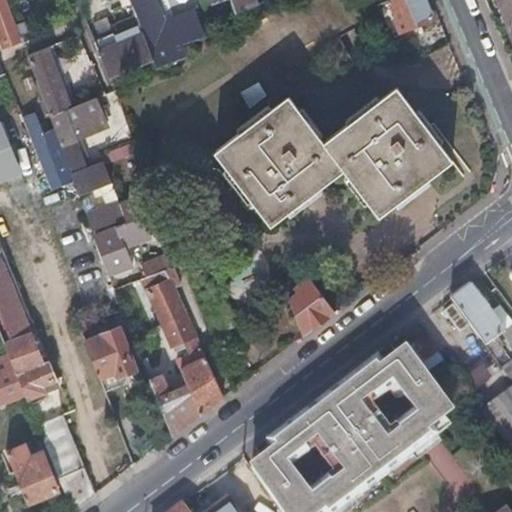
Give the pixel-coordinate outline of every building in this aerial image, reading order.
[(2,0),(0,0),(0,36),(4,46),(19,40),(2,0)] [(152,60),(155,67),(187,54),(183,42),(174,15),(164,19),(156,0),(129,0),(136,16),(137,19),(146,43),(151,59),(152,60)] [(255,0),(231,0),(236,10),(257,4),(255,0)] [(426,0),(389,0),(401,29),(432,16),(426,0)] [(511,0),(498,0),(511,32),(511,0)] [(195,7),(174,15),(183,42),(205,33),(201,23),(195,7)] [(236,10),(201,23),(205,33),(239,21),(236,10)] [(136,16),(116,24),(118,27),(137,19),(136,16)] [(107,76),(108,78),(152,60),(151,59),(146,43),(137,19),(118,27),(116,24),(109,27),(112,33),(93,41),(107,76)] [(26,53),(49,114),(70,106),(55,70),(59,69),(49,44),(26,53)] [(398,85),(344,125),(324,141),(289,95),(215,151),(269,224),(344,167),(379,214),(453,158),(398,85)] [(59,142),(73,136),(104,123),(93,96),(70,106),(49,114),(59,142)] [(0,175),(17,169),(0,124),(0,175)] [(102,163),(101,159),(84,166),(73,136),(59,142),(75,184),(78,193),(109,181),(102,163)] [(132,139),(111,148),(114,158),(136,149),(132,139)] [(111,148),(99,153),(101,159),(102,163),(114,158),(111,148)] [(138,213),(131,196),(118,201),(124,218),(138,213)] [(118,201),(117,200),(93,210),(89,202),(82,204),(92,231),(124,218),(118,201)] [(139,215),(138,213),(124,218),(92,231),(108,273),(130,264),(123,246),(149,236),(141,215),(139,215)] [(0,334),(7,352),(24,393),(25,396),(42,390),(39,383),(54,377),(46,358),(41,360),(26,321),(34,317),(29,304),(20,307),(0,259),(0,255),(10,251),(0,227),(0,334)] [(163,255),(158,256),(164,268),(168,267),(163,255)] [(158,256),(140,263),(145,276),(164,268),(158,256)] [(179,286),(171,266),(168,267),(164,268),(145,276),(141,277),(171,346),(190,338),(193,345),(194,347),(174,356),(183,378),(179,380),(181,385),(166,391),(160,374),(158,375),(148,379),(170,434),(221,396),(173,289),(179,286)] [(294,313),(302,334),(335,310),(309,276),(293,288),(286,292),(294,313)] [(487,308),(469,283),(450,298),(484,345),(494,337),(499,333),(483,310),(487,308)] [(241,326),(225,295),(206,305),(223,336),(241,326)] [(504,330),(487,308),(483,310),(499,333),(501,332),(504,330)] [(442,357),(417,323),(399,336),(408,348),(424,370),(430,366),(442,357)] [(83,338),(98,375),(114,369),(116,375),(135,367),(118,324),(83,338)] [(511,324),(504,330),(501,332),(511,346),(511,324)] [(142,336),(133,340),(140,359),(148,379),(158,375),(142,336)] [(494,337),(484,345),(500,366),(509,359),(494,337)] [(190,338),(171,346),(174,352),(193,345),(190,338)] [(449,423),(458,417),(424,370),(408,348),(403,351),(400,350),(394,351),(390,353),(384,357),(378,362),(374,356),(274,432),(269,436),(273,441),(265,448),(259,458),(259,461),(250,467),(281,511),(365,511),(361,506),(416,465),(421,471),(446,452),(442,446),(456,434),(449,423)] [(24,393),(7,352),(0,354),(0,402),(4,401),(0,389),(0,369),(5,381),(10,384),(6,386),(11,398),(24,393)] [(453,397),(458,393),(464,388),(442,357),(430,366),(453,397)] [(483,357),(466,366),(478,389),(495,380),(483,357)] [(511,382),(511,357),(509,359),(500,366),(511,382)] [(511,385),(479,408),(503,441),(511,453),(511,385)] [(471,412),(478,407),(464,388),(458,393),(471,412)] [(35,422),(71,509),(93,492),(61,412),(35,422)] [(511,453),(503,441),(493,448),(511,473),(511,453)] [(5,449),(26,499),(56,487),(40,449),(28,454),(23,442),(5,449)] [(235,511),(227,500),(208,511),(235,511)] [(189,511),(182,502),(168,511),(189,511)]
